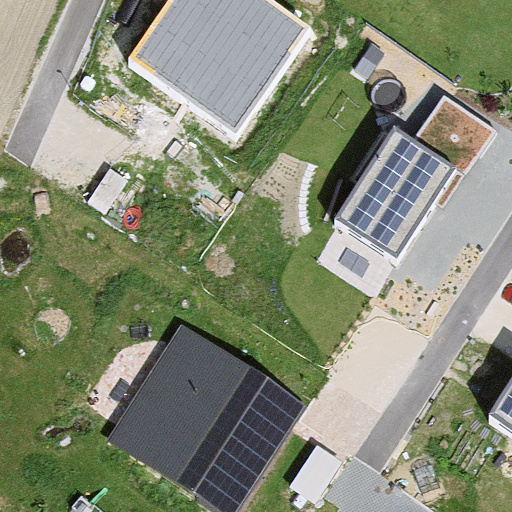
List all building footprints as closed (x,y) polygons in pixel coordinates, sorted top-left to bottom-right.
[(309,30),(265,0),(172,0),(128,64),(234,137),(309,30)] [(497,135),(443,101),(419,140),(473,173),(497,135)] [(395,142),(334,234),(397,276),(459,184),(395,142)] [(118,437),(111,447),(212,511),(234,511),(301,411),(184,335),(160,372),(118,437)] [(511,389),(488,429),(506,440),(511,444),(511,389)] [(342,469),(315,451),(289,491),(316,509),(342,469)]
